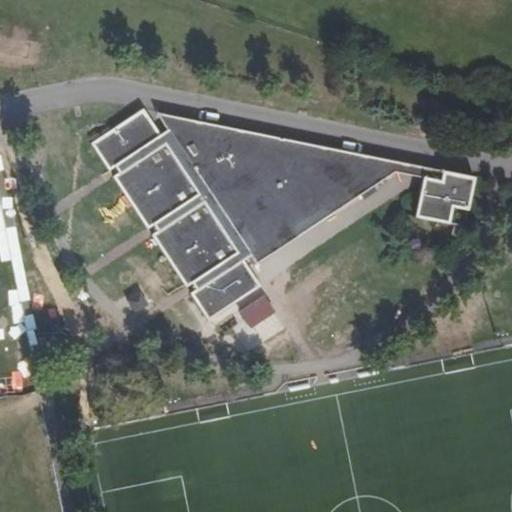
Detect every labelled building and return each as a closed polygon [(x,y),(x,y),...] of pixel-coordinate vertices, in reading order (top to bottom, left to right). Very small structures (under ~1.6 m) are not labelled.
[(331,213),(396,170),(294,151),(276,162),(262,143),(162,124),(166,129),(160,134),(143,107),(91,141),(109,169),(114,166),(118,172),(114,176),(147,226),(154,224),(156,230),(152,233),(185,286),(192,283),(195,287),(190,292),(207,319),(259,285),(241,259),(250,253),(255,263),(270,253),(266,247),(328,207),(331,213)] [(156,113),(162,124),(262,143),(276,162),(294,151),(396,170),(422,175),(440,179),(442,169),(156,113)] [(463,227),(475,178),(453,171),(442,169),(440,179),(422,175),(414,216),(463,227)] [(270,253),(331,213),(328,207),(266,247),(270,253)] [(270,272),(291,260),(284,247),(263,258),(270,272)] [(248,344),(283,333),(278,317),(243,328),(248,344)]
